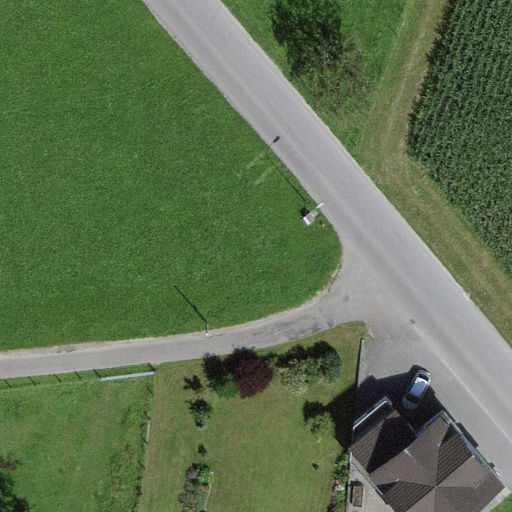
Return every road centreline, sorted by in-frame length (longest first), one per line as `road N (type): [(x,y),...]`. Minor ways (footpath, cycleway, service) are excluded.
road 1 (tertiary): [(187,0),(511,396)]
road 2 (track): [(416,279),(332,317),(229,343),(0,369)]
